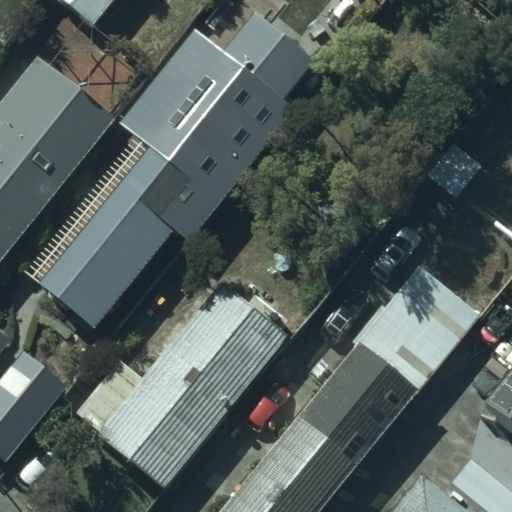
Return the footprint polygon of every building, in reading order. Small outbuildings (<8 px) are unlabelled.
[(358,0),(327,0),(310,19),(342,46),(372,11),(358,0)] [(291,120),(195,45),(119,142),(169,180),(140,217),(187,253),(291,120)] [(0,269),(110,129),(30,67),(0,105),(0,269)] [(328,511),(481,326),(423,279),(230,511),(328,511)] [(220,295),(98,445),(167,501),(289,350),(220,295)] [(20,360),(0,383),(0,454),(3,457),(58,391),(20,360)] [(511,392),(488,421),(511,440),(511,392)] [(457,511),(425,485),(402,511),(457,511)]
